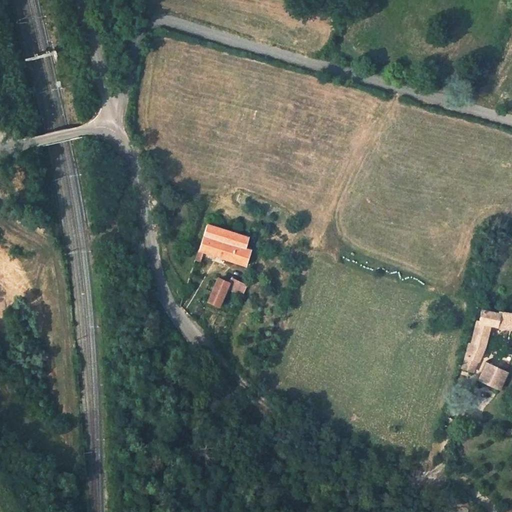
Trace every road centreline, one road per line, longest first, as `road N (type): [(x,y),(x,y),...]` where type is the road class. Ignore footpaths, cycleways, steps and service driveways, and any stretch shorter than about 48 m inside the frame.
road 1 (unclassified): [(206,355),(270,409),(336,446),(423,475),(473,511)]
road 2 (unclassified): [(111,126),(128,155),(161,288),(206,355)]
road 3 (unclassified): [(206,355),(274,486),(302,511)]
road 4 (unclassified): [(111,126),(78,0)]
